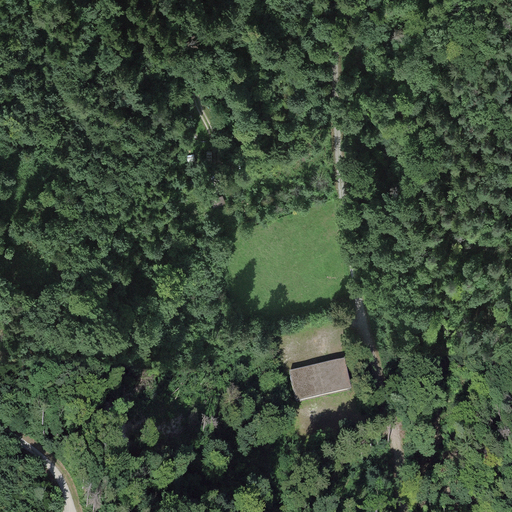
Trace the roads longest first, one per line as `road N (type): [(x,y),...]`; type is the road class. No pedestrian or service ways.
road 1 (track): [(341,0),(324,45),(333,159),(355,316),(402,511)]
road 2 (track): [(198,0),(197,94),(219,184)]
